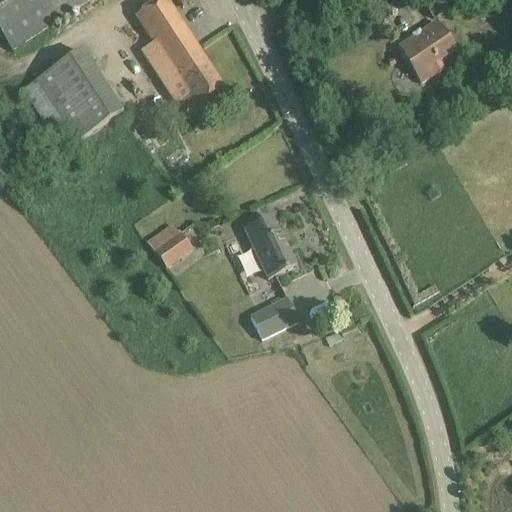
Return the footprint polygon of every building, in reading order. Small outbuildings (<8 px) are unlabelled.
[(0,0),(0,35),(11,52),(90,0),(0,0)] [(190,120),(227,95),(165,0),(163,0),(135,19),(152,44),(140,52),(170,98),(181,90),(185,97),(178,102),(190,120)] [(455,0),(427,0),(422,4),(433,21),(459,5),(455,0)] [(404,61),(420,86),(441,73),(436,65),(456,52),(436,23),(398,49),(405,60),(404,61)] [(122,114),(83,54),(23,92),(63,153),(122,114)] [(267,283),(296,269),(279,235),(278,235),(271,219),(243,232),(267,283)] [(153,253),(167,272),(194,252),(180,234),(153,253)] [(295,326),(284,303),(250,319),(257,334),(262,342),(295,326)] [(355,326),(340,333),(343,341),(344,342),(359,335),(355,326)]
